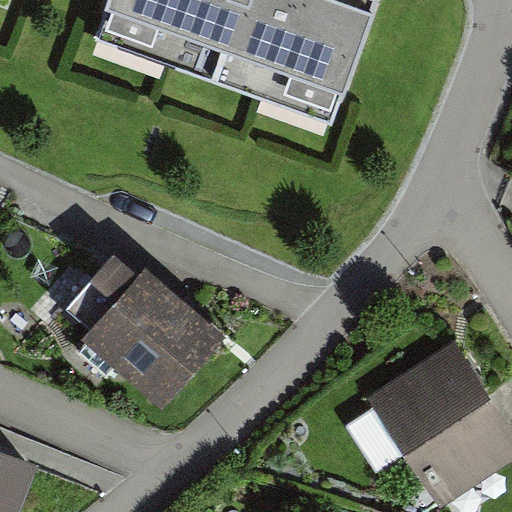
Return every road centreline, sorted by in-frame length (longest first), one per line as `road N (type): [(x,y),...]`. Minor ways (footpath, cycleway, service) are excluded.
road 1 (residential): [(456,200),(177,467)]
road 2 (residential): [(511,7),(456,200)]
road 3 (residential): [(177,467),(0,394)]
